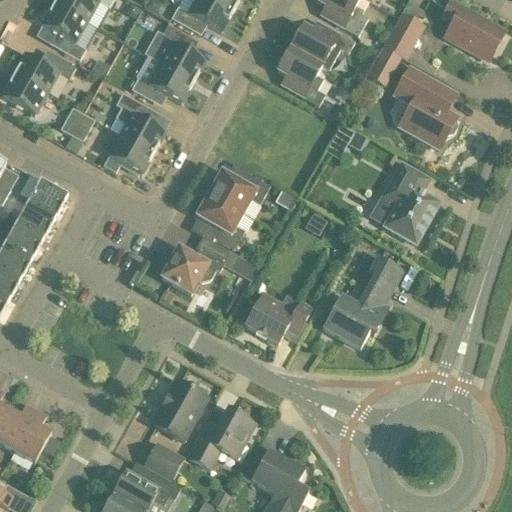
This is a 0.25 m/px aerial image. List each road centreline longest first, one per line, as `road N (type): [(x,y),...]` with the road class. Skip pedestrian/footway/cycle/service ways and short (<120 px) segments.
road 1 (residential): [(159,222),(282,0)]
road 2 (residential): [(370,438),(160,322)]
road 3 (tertiary): [(439,408),(511,196)]
road 4 (tertiary): [(459,511),(482,476),(482,456),(463,422),(439,408)]
